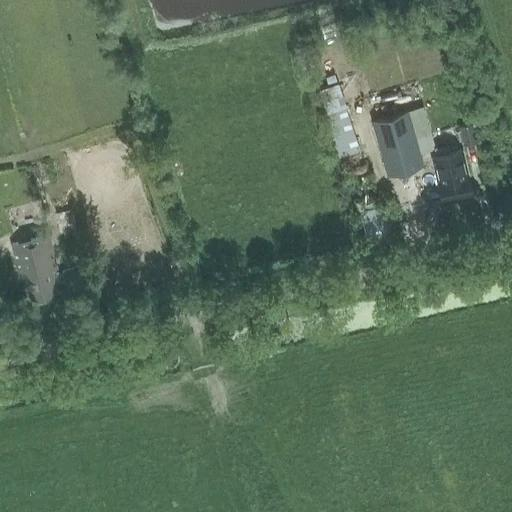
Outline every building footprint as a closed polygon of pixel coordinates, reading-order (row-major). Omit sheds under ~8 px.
[(346,107),(324,113),(338,157),(360,150),(346,107)] [(408,111),(372,121),(387,174),(423,164),(408,111)] [(465,146),(478,143),(473,123),(460,126),(465,146)] [(472,195),(462,149),(432,156),(442,202),(472,195)] [(76,228),(71,209),(57,212),(62,232),(76,228)] [(30,298),(57,292),(55,283),(80,276),(78,267),(64,270),(64,271),(52,274),(51,270),(57,269),(48,235),(11,244),(19,278),(25,277),(30,298)]
